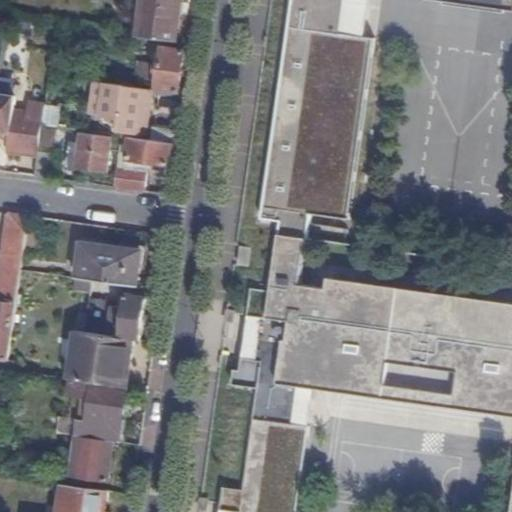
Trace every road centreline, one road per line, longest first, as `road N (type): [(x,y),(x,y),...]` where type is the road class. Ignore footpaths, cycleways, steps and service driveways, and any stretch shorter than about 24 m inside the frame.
road 1 (residential): [(192,216),(152,511)]
road 2 (residential): [(225,0),(192,216)]
road 3 (residential): [(0,190),(192,216)]
